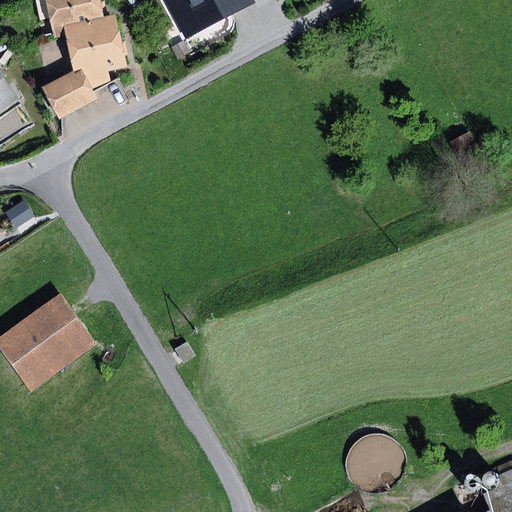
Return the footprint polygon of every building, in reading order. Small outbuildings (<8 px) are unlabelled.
[(66,26),(105,18),(101,0),(46,0),(53,28),(66,26)] [(165,0),(187,40),(257,2),(255,0),(165,0)] [(105,18),(66,26),(76,70),(88,93),(110,81),(108,72),(128,68),(117,16),(105,18)] [(0,70),(0,112),(20,99),(0,70)] [(76,70),(43,88),(59,119),(93,101),(88,93),(76,70)] [(471,134),(451,142),(464,171),(484,163),(471,134)] [(60,295),(0,338),(0,345),(33,391),(97,345),(60,295)] [(188,343),(175,349),(183,364),(196,357),(188,343)] [(486,485),(488,487),(490,488),(493,488),(496,488),(498,486),(500,484),(500,481),(500,479),(499,476),(498,474),(495,473),(493,472),(490,472),(488,474),(486,475),(484,478),(484,480),(485,483),(486,485)] [(468,489),(470,491),(472,492),(475,492),(477,492),(480,490),(481,488),(482,486),(482,483),(481,480),(479,478),(477,477),(474,476),(472,476),(469,478),(467,480),(466,482),(466,485),(466,487),(468,489)] [(491,511),(489,511),(511,511),(511,491),(509,484),(484,495),(491,511)]
